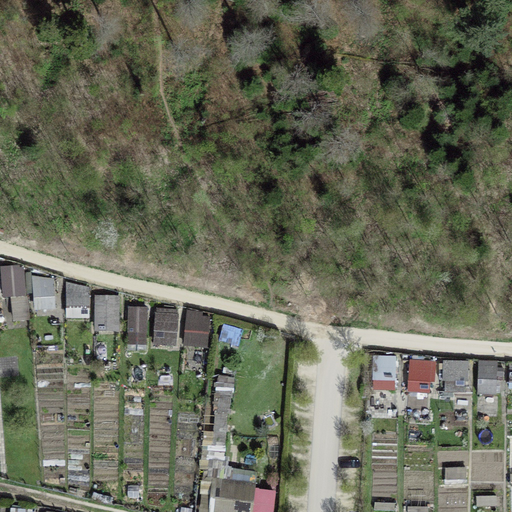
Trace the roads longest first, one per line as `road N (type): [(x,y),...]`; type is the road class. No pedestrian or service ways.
road 1 (track): [(320,325),(0,242)]
road 2 (track): [(511,341),(320,325)]
road 3 (track): [(314,511),(320,325)]
road 4 (track): [(0,485),(122,511)]
